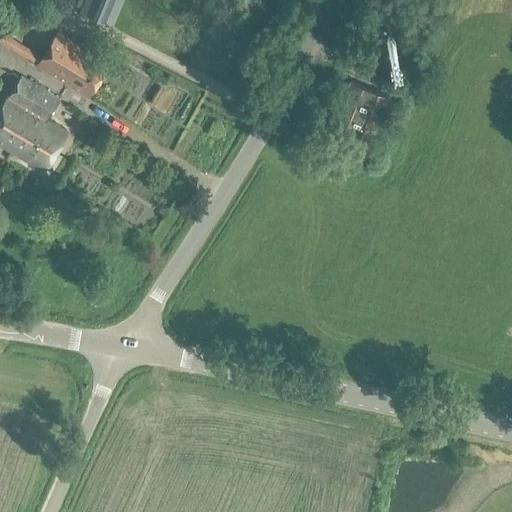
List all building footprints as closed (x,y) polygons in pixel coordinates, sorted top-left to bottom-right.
[(86,0),(81,12),(112,25),(122,0),(86,0)] [(37,65),(89,97),(108,65),(57,33),(37,65)] [(22,75),(10,97),(9,97),(0,112),(0,144),(12,152),(35,113),(29,109),(42,87),(22,75)] [(352,81),(332,131),(367,146),(388,96),(352,81)] [(35,113),(12,152),(43,171),(67,132),(48,121),(61,98),(42,87),(29,109),(35,113)]
